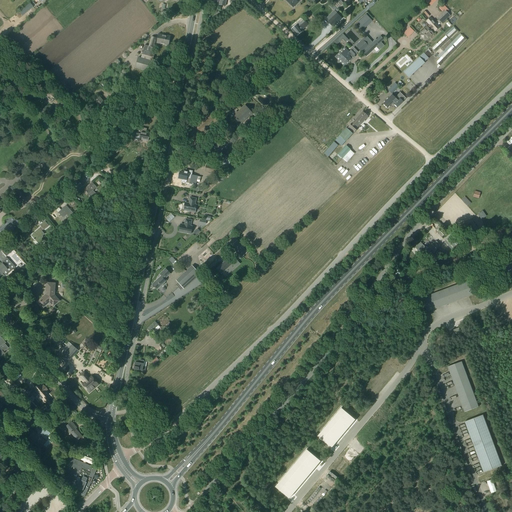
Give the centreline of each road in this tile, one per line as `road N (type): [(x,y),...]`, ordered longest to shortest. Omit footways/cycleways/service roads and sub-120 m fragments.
road 1 (unclassified): [(186,511),(319,362),(431,208),(511,126)]
road 2 (unclassified): [(122,464),(315,283),(431,159)]
road 3 (primary): [(219,426),(303,321),(511,108)]
road 4 (tertiary): [(111,413),(197,0)]
road 5 (residential): [(431,159),(251,0)]
road 6 (residential): [(0,249),(122,151)]
road 7 (unclassified): [(111,413),(81,405),(0,313)]
